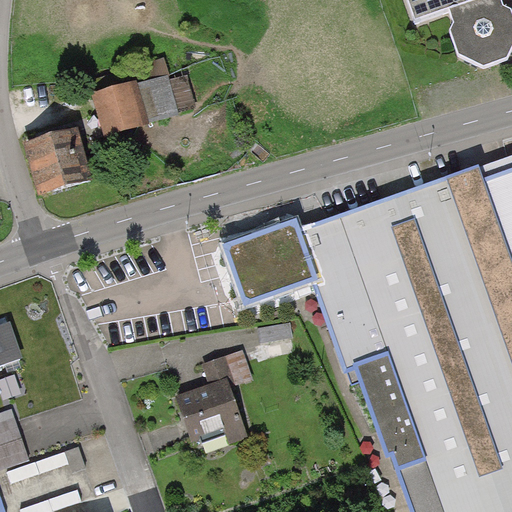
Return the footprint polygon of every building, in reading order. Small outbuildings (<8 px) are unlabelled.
[(511,0),(399,0),(410,30),(453,16),(456,26),(450,35),(458,58),(484,70),(496,66),(508,62),(511,52),(511,15),(511,13),(504,9),(501,0),(511,0)] [(184,73),(87,100),(99,142),(195,115),(184,73)] [(76,128),(26,142),(41,195),(91,181),(76,128)] [(297,223),(225,249),(245,311),(312,287),(345,376),(355,372),(387,464),(393,461),(408,502),(411,511),(511,511),(511,172),(484,182),(479,171),(300,232),(297,223)] [(0,367),(24,357),(10,322),(0,325),(0,367)] [(249,373),(242,353),(206,365),(213,386),(181,397),(196,439),(228,428),(232,439),(246,433),(228,381),(249,373)] [(13,419),(0,423),(0,471),(29,461),(13,419)]
